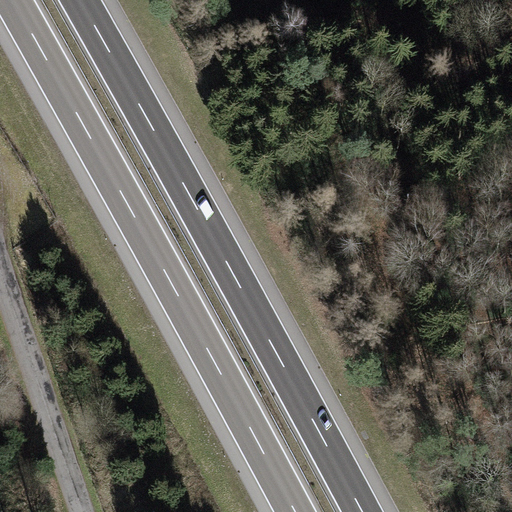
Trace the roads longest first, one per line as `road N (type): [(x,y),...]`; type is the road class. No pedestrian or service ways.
road 1 (motorway): [(11,0),(293,511)]
road 2 (motorway): [(363,511),(83,0)]
road 3 (unclassified): [(0,265),(81,511)]
